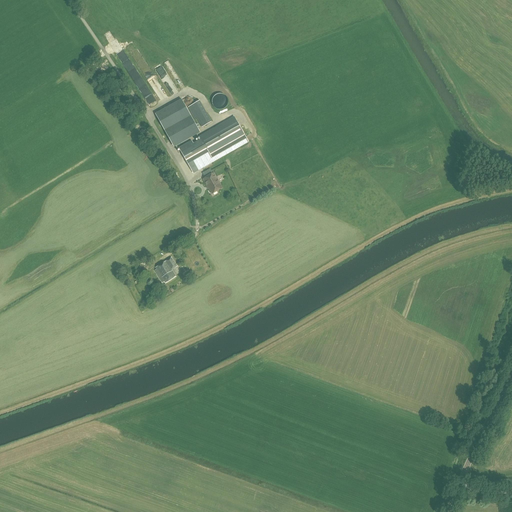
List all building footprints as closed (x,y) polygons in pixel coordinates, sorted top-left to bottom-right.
[(113,34),(107,38),(112,45),(117,41),(113,34)] [(106,49),(110,57),(116,54),(112,46),(106,49)] [(128,55),(120,58),(122,64),(130,61),(128,55)] [(154,66),(162,78),(168,74),(160,62),(154,66)] [(169,79),(164,82),(170,90),(176,86),(172,80),(170,81),(169,79)] [(219,109),(221,109),(223,109),(225,108),(226,106),(227,104),(228,102),(228,100),(227,98),(226,96),(224,95),(222,94),(220,94),(218,94),(216,95),(214,96),(213,98),(212,100),(212,102),(212,104),(213,106),(215,108),(216,109),(219,109)] [(165,130),(172,144),(198,129),(181,99),(174,104),(183,120),(165,130)] [(197,119),(202,127),(211,122),(200,101),(188,107),(195,119),(197,119)] [(248,143),(234,117),(199,136),(201,139),(195,143),(193,140),(179,148),(193,173),(248,143)] [(138,133),(143,140),(150,135),(145,128),(138,133)] [(207,186),(211,193),(216,190),(217,191),(222,188),(220,184),(214,173),(203,179),(207,186)] [(162,277),(166,283),(176,276),(174,274),(175,274),(175,273),(174,271),(173,271),(172,270),(177,266),(172,258),(166,261),(156,268),(162,277)] [(145,275),(148,281),(153,278),(149,272),(149,273),(145,268),(142,271),(145,275)]
